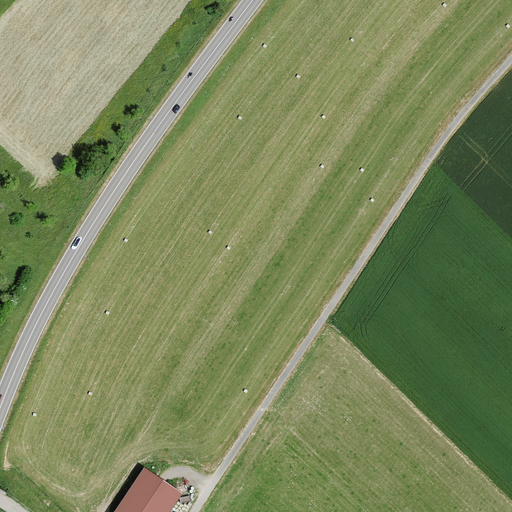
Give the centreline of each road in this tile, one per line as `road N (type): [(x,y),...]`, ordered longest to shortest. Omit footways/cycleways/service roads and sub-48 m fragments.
road 1 (track): [(185,511),(426,143),(511,50)]
road 2 (secondary): [(0,408),(72,256),(250,0)]
